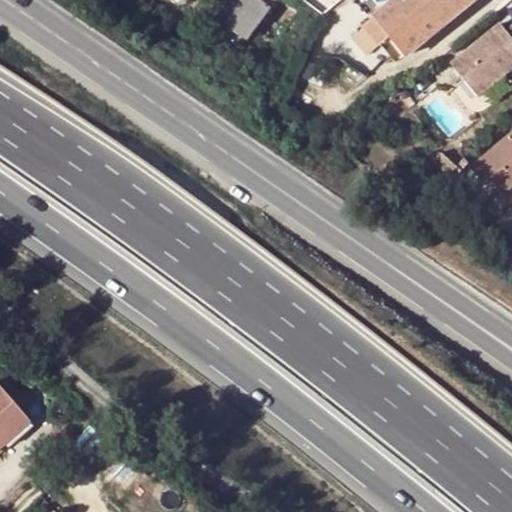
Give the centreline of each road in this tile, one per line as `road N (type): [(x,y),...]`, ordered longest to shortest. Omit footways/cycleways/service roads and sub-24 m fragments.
road 1 (motorway): [(511,477),(120,169),(0,91)]
road 2 (tertiary): [(511,350),(2,0)]
road 3 (motorway): [(0,195),(259,374),(431,511)]
road 4 (residential): [(264,511),(51,354),(0,296)]
